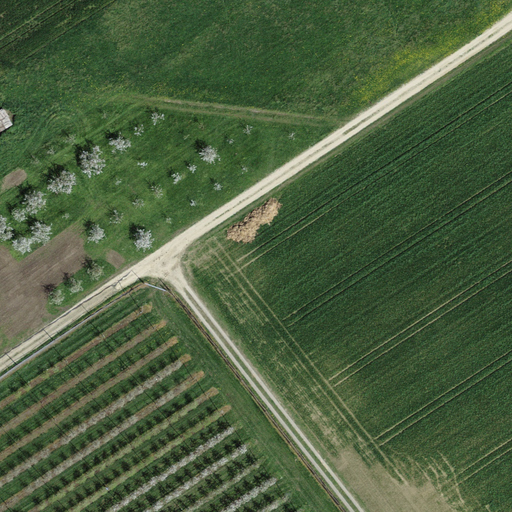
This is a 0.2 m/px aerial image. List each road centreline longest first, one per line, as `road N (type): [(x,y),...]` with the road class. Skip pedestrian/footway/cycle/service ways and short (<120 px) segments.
road 1 (track): [(511,19),(162,264)]
road 2 (track): [(162,264),(357,511)]
road 3 (track): [(0,373),(162,264)]
